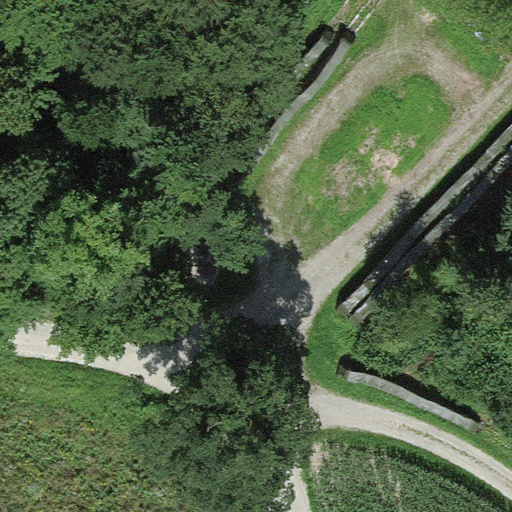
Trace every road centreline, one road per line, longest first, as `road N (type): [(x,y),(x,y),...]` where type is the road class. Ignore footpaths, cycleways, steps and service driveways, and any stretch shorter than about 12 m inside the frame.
road 1 (track): [(511,86),(263,335),(261,404)]
road 2 (track): [(0,339),(137,360),(261,404)]
road 3 (track): [(261,404),(354,415),(460,448),(511,485)]
